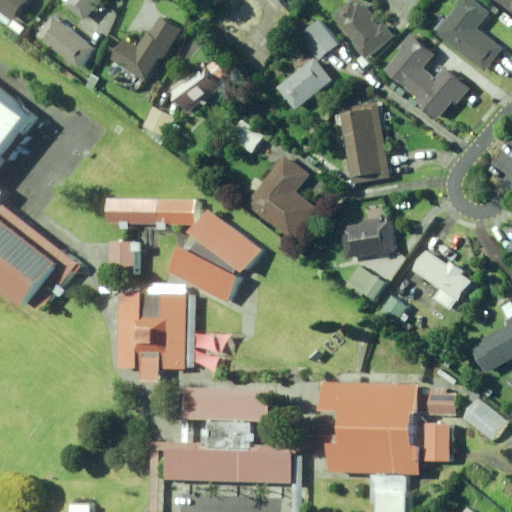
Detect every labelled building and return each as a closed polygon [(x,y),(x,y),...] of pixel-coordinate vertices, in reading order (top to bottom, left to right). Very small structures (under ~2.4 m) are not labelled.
[(0,0),(0,8),(16,21),(17,20),(28,6),(32,0),(0,0)] [(102,5),(105,0),(72,0),(70,3),(68,6),(82,17),(88,22),(102,5)] [(253,54),(277,34),(263,18),(275,9),(267,0),(226,0),(225,2),(230,8),(210,25),(229,48),(238,40),(242,44),(244,47),(246,46),(253,54)] [(382,24),(376,17),(365,3),(364,4),(361,1),(357,5),(354,0),(349,4),(335,15),(359,46),(358,47),(364,55),(359,60),(365,67),(371,62),(367,58),(396,35),(394,34),(388,26),(385,22),(382,24)] [(488,71),(493,65),(503,53),(507,47),(481,27),(492,12),(477,0),(464,0),(454,14),(450,19),(440,31),(439,32),(488,71)] [(511,0),(499,0),(511,9),(511,0)] [(184,29),(169,20),(163,16),(153,31),(152,33),(149,31),(144,40),(140,46),(127,38),(120,49),(121,50),(116,59),(115,60),(148,81),(163,56),(166,58),(180,36),(184,29)] [(85,40),(75,32),(56,17),(51,24),(46,20),(38,31),(42,35),(40,37),(49,44),(55,49),(82,70),(98,50),(85,40)] [(320,59),(340,44),(321,19),(301,35),(320,59)] [(26,29),(17,21),(13,27),(22,34),(26,29)] [(420,38),(416,34),(413,32),(400,48),(403,51),(388,70),(421,98),(419,101),(440,119),(457,100),(460,103),(473,88),(468,84),(451,69),(448,66),(438,77),(427,67),(438,54),(432,48),(420,38)] [(301,70),(280,87),(298,109),(335,80),(317,57),(314,59),(301,70)] [(224,79),(231,73),(220,59),(212,65),(210,67),(206,62),(185,78),(175,86),(181,101),(184,103),(192,111),(204,101),(207,105),(212,102),(209,98),(216,93),(225,86),(221,81),(224,79)] [(407,91),(401,87),(398,91),(404,95),(407,91)] [(0,288),(26,308),(31,301),(44,311),(81,263),(1,200),(7,193),(0,187),(0,157),(32,116),(0,91),(0,288)] [(386,137),(385,130),(380,101),(342,108),(343,116),(348,144),(350,155),(355,180),(348,181),(349,188),(358,187),(357,183),(394,177),(390,159),(386,137)] [(177,116),(175,115),(156,106),(147,125),(149,126),(146,131),(152,134),(153,132),(160,135),(161,132),(168,136),(177,116)] [(262,152),(272,139),(245,119),(232,136),(259,156),(262,152)] [(229,163),(236,152),(230,148),(222,158),(221,160),(228,164),(229,163)] [(318,207),(302,194),(298,191),(312,173),(287,154),(284,159),(276,169),(254,198),(249,204),(295,240),(311,220),(320,208),(318,207)] [(161,224),(161,199),(111,198),(111,223),(125,223),(125,228),(132,228),(132,223),(154,224),(161,224)] [(171,224),(178,224),(199,224),(199,199),(161,199),(161,224),(163,224),(163,229),(171,229),(171,224)] [(225,205),(210,228),(263,262),(278,239),(225,205)] [(383,222),(383,221),(382,217),(368,219),(365,220),(366,223),(344,227),(349,259),(360,257),(381,253),(381,257),(388,256),(387,253),(399,251),(396,233),(398,233),(397,224),(394,224),(394,221),(383,222)] [(145,243),(141,243),(138,243),(138,242),(114,241),(113,274),(138,275),(139,251),(144,251),(145,243)] [(197,241),(181,269),(227,296),(243,267),(197,241)] [(452,264),(433,251),(431,250),(429,252),(427,250),(420,260),(423,262),(417,270),(431,280),(441,286),(449,292),(444,299),(461,311),(467,302),(464,300),(476,281),(466,274),(468,271),(454,261),(452,264)] [(377,300),(388,283),(362,265),(350,281),(377,300)] [(167,293),(123,292),(122,314),(122,367),(140,368),(148,380),(163,380),(163,367),(171,367),(188,367),(189,335),(190,293),(167,293)] [(410,307),(403,302),(394,296),(384,311),(400,322),(403,318),(407,321),(411,315),(406,312),(410,307)] [(511,316),(511,317),(511,319),(511,320),(510,321),(511,324),(511,325),(486,339),(488,341),(476,348),(491,373),(511,361),(511,316)] [(441,373),(458,384),(460,380),(443,369),(441,373)] [(410,511),(411,491),(409,491),(409,475),(425,475),(425,444),(403,444),(404,413),(424,414),(424,383),(329,380),(329,385),(328,410),(328,411),(361,412),(360,442),(336,442),(336,473),(375,474),(374,492),(374,504),(377,504),(381,504),(380,511),(410,511)] [(245,483),(262,483),(296,484),(297,452),(254,450),(254,441),(258,441),(258,434),(254,434),(255,421),(274,422),(275,391),(191,388),(190,419),(211,420),(211,430),(207,430),(207,436),(211,436),(211,450),(170,448),(170,453),(169,477),(169,480),(196,481),(216,482),(245,483)] [(460,425),(460,395),(460,394),(450,393),(450,388),(434,388),(433,413),(432,413),(432,424),(430,424),(429,461),(433,461),(454,461),(455,428),(455,425),(460,425)] [(492,388),(487,396),(490,398),(496,391),(492,388)] [(468,419),(495,441),(511,420),(483,398),(480,401),(466,418),(468,419)] [(91,511),(92,488),(47,487),(47,511),(91,511)]
